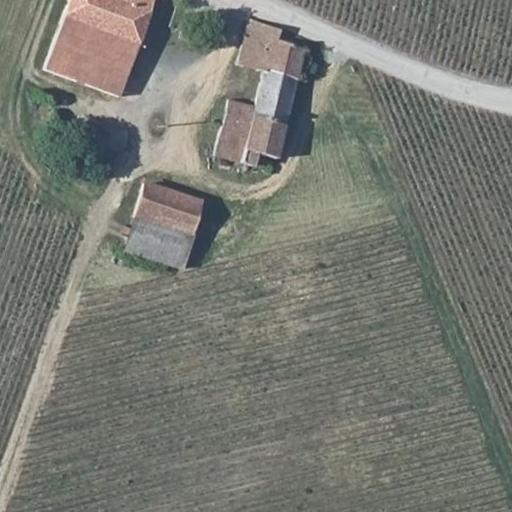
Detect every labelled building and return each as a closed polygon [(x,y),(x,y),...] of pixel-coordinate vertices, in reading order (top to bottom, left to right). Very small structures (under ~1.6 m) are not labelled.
[(69,147),(67,153),(106,169),(119,134),(80,117),(93,83),(106,89),(131,30),(142,33),(155,0),(124,0),(123,5),(107,0),(76,0),(69,20),(80,24),(61,72),(55,70),(40,106),(55,112),(51,126),(40,124),(36,134),(69,147)] [(186,3),(180,21),(184,23),(180,34),(176,33),(175,50),(202,59),(206,46),(213,48),(218,32),(197,25),(202,8),(186,3)] [(175,81),(153,143),(175,153),(179,141),(264,172),(307,54),(280,43),(283,28),(251,15),(236,59),(261,68),(247,106),(175,81)] [(58,176),(98,191),(106,169),(67,153),(58,176)] [(132,209),(181,226),(191,196),(142,180),(132,209)]
